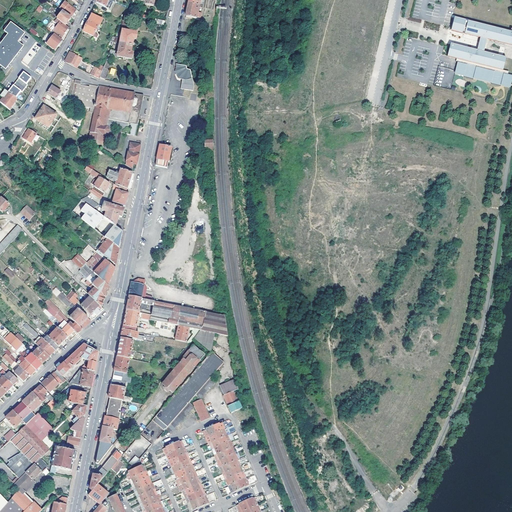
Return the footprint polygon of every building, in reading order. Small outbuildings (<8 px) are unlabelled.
[(199,6),(188,4),(186,11),(185,16),(196,18),(199,6)] [(76,11),(68,5),(63,11),(72,18),(72,17),(71,17),(74,13),(76,11)] [(52,7),(49,12),(48,13),(54,17),(56,14),(55,13),(57,11),(52,7)] [(131,13),(126,11),(124,16),(122,20),(122,21),(127,23),(129,18),(131,13)] [(68,29),(65,26),(68,22),(71,19),(62,12),(57,20),(54,23),(56,25),(51,30),(61,38),(65,34),(64,33),(68,29)] [(88,22),(83,31),(93,36),(98,25),(99,26),(102,21),(91,15),(88,22)] [(468,21),(465,34),(473,36),(480,38),(484,38),(487,39),(511,45),(511,31),(511,33),(468,21)] [(21,28),(19,26),(17,28),(10,23),(4,31),(8,35),(0,45),(0,65),(3,68),(7,68),(11,63),(15,63),(19,57),(18,54),(22,49),(22,46),(18,43),(25,34),(19,30),(21,28)] [(122,30),(120,43),(132,46),(133,38),(136,39),(137,33),(122,30)] [(62,41),(54,35),(46,44),(54,50),(58,46),(62,41)] [(484,38),(480,38),(479,44),(477,51),(480,52),(484,53),(485,46),(487,39),(484,38)] [(42,47),(36,42),(21,61),(27,66),(42,47)] [(118,52),(111,50),(110,51),(109,55),(131,60),(133,54),(130,53),(132,46),(120,43),(118,52)] [(477,51),(451,44),(448,56),(457,58),(456,61),(458,62),(455,72),(464,74),(464,77),(473,79),(474,76),(492,81),(491,83),(501,86),(502,83),(510,86),(511,79),(511,75),(508,74),(508,72),(502,70),(505,58),(484,53),(480,52),(477,51)] [(67,58),(65,62),(77,68),(82,59),(70,53),(67,58)] [(186,67),(176,65),(175,73),(176,74),(178,78),(185,82),(192,80),(191,71),(188,70),(186,67)] [(100,77),(102,72),(94,67),(90,75),(98,79),(100,77)] [(31,78),(24,72),(19,78),(21,80),(15,86),(14,85),(9,91),(16,98),(21,91),(22,92),(28,85),(27,84),(31,78)] [(71,101),(80,103),(79,106),(95,109),(96,107),(100,87),(82,83),(82,82),(75,80),(71,101)] [(52,87),(47,94),(62,104),(66,98),(62,98),(58,96),(60,92),(52,87)] [(144,96),(100,87),(96,107),(123,112),(122,118),(139,121),(144,96)] [(0,96),(3,99),(4,100),(9,93),(5,90),(0,96)] [(3,99),(0,102),(9,110),(17,99),(9,93),(4,100),(3,99)] [(57,116),(44,107),(35,119),(49,128),(57,116)] [(95,109),(89,141),(92,143),(101,150),(104,136),(108,134),(109,130),(107,126),(106,126),(108,119),(138,125),(139,121),(122,118),(123,112),(96,107),(95,109)] [(36,135),(28,130),(23,139),(31,143),(36,135)] [(132,164),(136,165),(138,154),(139,153),(140,146),(130,144),(126,166),(131,170),(132,164)] [(168,162),(171,149),(161,146),(159,146),(158,153),(157,160),(168,162)] [(167,169),(168,162),(157,160),(156,163),(156,164),(155,166),(167,169)] [(91,161),(89,164),(107,176),(109,173),(91,161)] [(89,164),(87,167),(105,179),(107,176),(89,164)] [(105,179),(87,167),(85,170),(90,174),(89,175),(93,178),(95,177),(99,179),(97,182),(94,180),(92,184),(94,186),(93,187),(104,194),(110,185),(105,181),(106,180),(105,179)] [(116,183),(115,186),(119,189),(126,193),(130,181),(132,174),(127,172),(120,170),(119,174),(117,174),(116,175),(110,172),(108,179),(116,183)] [(115,186),(114,185),(112,189),(116,191),(112,203),(125,207),(127,200),(129,195),(118,191),(119,189),(115,186)] [(88,191),(100,200),(103,196),(91,188),(88,191)] [(87,197),(82,201),(87,205),(93,209),(99,206),(87,197)] [(9,206),(0,198),(0,211),(2,213),(9,206)] [(122,209),(107,205),(104,204),(102,208),(101,208),(101,210),(101,211),(106,213),(104,218),(114,226),(116,227),(118,217),(121,218),(124,210),(122,209)] [(85,215),(82,219),(94,230),(104,218),(93,209),(87,205),(81,211),(85,215)] [(35,215),(26,206),(20,212),(30,221),(35,215)] [(36,232),(43,225),(38,220),(31,227),(36,232)] [(0,254),(11,243),(23,231),(17,226),(0,244),(0,254)] [(116,227),(114,226),(105,238),(107,240),(107,239),(119,249),(121,240),(121,238),(122,232),(116,227)] [(107,239),(107,240),(105,242),(98,251),(115,266),(117,255),(119,249),(107,239)] [(114,269),(90,247),(88,250),(93,256),(94,256),(97,260),(98,259),(100,261),(103,263),(97,270),(96,271),(93,268),(91,271),(107,286),(113,272),(114,269)] [(84,262),(77,255),(76,256),(72,261),(81,270),(86,265),(84,262)] [(220,280),(206,278),(208,258),(192,256),(191,260),(187,260),(186,269),(177,268),(175,281),(219,286),(220,280)] [(87,260),(84,262),(86,265),(88,267),(89,266),(91,266),(92,265),(95,262),(92,259),(91,259),(90,258),(88,260),(87,260)] [(88,267),(86,265),(81,270),(79,272),(83,277),(85,279),(86,280),(105,298),(108,291),(109,288),(107,286),(91,271),(88,267)] [(7,268),(4,271),(11,278),(15,274),(7,268)] [(145,281),(138,279),(132,283),(131,288),(129,297),(151,301),(152,297),(145,295),(147,286),(144,285),(145,281)] [(102,304),(105,298),(86,280),(84,282),(86,284),(93,290),(90,293),(88,295),(90,297),(101,308),(102,305),(102,304)] [(66,298),(59,291),(54,295),(67,307),(72,303),(66,298)] [(72,292),(66,298),(72,303),(74,306),(78,302),(75,299),(77,297),(72,292)] [(101,308),(90,297),(81,307),(93,320),(96,317),(103,310),(101,308)] [(155,302),(153,302),(151,301),(129,297),(128,302),(127,307),(126,310),(138,313),(139,310),(140,303),(154,306),(155,302)] [(61,313),(46,299),(43,301),(48,307),(58,316),(61,313)] [(224,316),(213,314),(155,302),(154,306),(152,316),(151,320),(152,321),(160,323),(173,325),(178,326),(189,329),(200,331),(228,337),(224,316)] [(62,324),(57,329),(67,339),(70,336),(74,332),(68,325),(58,316),(48,307),(46,309),(62,324)] [(88,319),(75,307),(72,310),(74,313),(69,319),(75,324),(79,328),(81,331),(82,330),(86,326),(88,325),(85,322),(88,319)] [(54,322),(57,320),(45,309),(43,311),(54,322)] [(138,313),(126,310),(125,313),(123,326),(122,330),(135,333),(136,329),(138,315),(139,316),(139,318),(151,320),(152,316),(138,313)] [(74,332),(77,335),(79,333),(81,331),(79,328),(75,324),(73,326),(70,323),(68,325),(74,332)] [(173,325),(160,323),(159,325),(159,329),(171,332),(173,325)] [(38,335),(26,324),(23,327),(32,336),(35,339),(38,335)] [(175,341),(186,343),(189,329),(178,326),(175,341)] [(67,339),(57,329),(48,338),(58,348),(63,342),(67,339)] [(137,336),(138,333),(135,333),(122,330),(122,333),(121,337),(143,341),(144,337),(137,336)] [(14,338),(12,335),(8,340),(18,351),(22,347),(21,345),(21,344),(20,344),(14,338)] [(17,335),(14,338),(20,344),(23,341),(17,335)] [(56,350),(58,348),(48,338),(47,337),(45,340),(44,339),(43,340),(54,352),(56,350)] [(43,340),(42,339),(36,346),(39,349),(48,358),(49,358),(52,354),(54,352),(43,340)] [(134,342),(120,339),(118,348),(118,350),(117,357),(129,360),(132,344),(134,344),(134,342)] [(393,360),(381,355),(352,425),(368,432),(377,412),(397,421),(405,403),(427,412),(447,364),(400,344),(393,360)] [(204,355),(193,345),(182,359),(183,360),(162,384),(165,387),(164,389),(167,392),(169,390),(172,393),(204,355)] [(82,359),(87,362),(93,351),(84,346),(64,364),(56,371),(60,376),(62,377),(82,359)] [(39,349),(32,355),(42,365),(45,362),(48,358),(39,349)] [(32,355),(27,351),(21,357),(26,361),(36,371),(38,368),(42,365),(32,355)] [(80,370),(94,373),(95,367),(96,360),(98,353),(93,351),(87,362),(90,363),(88,369),(85,368),(85,367),(83,366),(80,370)] [(170,425),(172,422),(175,420),(177,417),(179,414),(181,412),(184,409),(186,407),(189,403),(194,397),(195,395),(197,393),(200,390),(202,388),(205,385),(207,382),(209,380),(211,377),(223,363),(211,352),(151,420),(164,431),(165,430),(167,428),(170,425)] [(14,363),(6,355),(3,358),(11,366),(14,363)] [(126,374),(129,360),(117,357),(116,362),(114,367),(113,372),(126,374)] [(26,361),(19,368),(20,368),(28,376),(29,376),(30,377),(33,374),(36,371),(26,361)] [(9,370),(1,363),(0,363),(0,364),(1,365),(0,365),(0,366),(7,373),(9,370)] [(28,376),(20,368),(15,373),(23,382),(26,379),(28,376)] [(94,373),(80,370),(70,383),(90,388),(92,382),(93,378),(94,373)] [(60,376),(56,371),(49,377),(41,385),(49,393),(52,390),(57,385),(54,381),(60,376)] [(126,374),(113,372),(112,379),(111,387),(109,392),(108,399),(111,399),(120,401),(122,401),(126,383),(128,384),(129,380),(126,379),(128,375),(126,374)] [(3,377),(0,379),(0,386),(6,393),(13,387),(18,381),(10,373),(4,378),(3,377)] [(224,396),(234,392),(238,390),(236,380),(220,387),(224,396)] [(47,392),(41,386),(37,389),(33,393),(42,403),(45,401),(46,402),(47,401),(46,400),(47,399),(43,396),(47,392)] [(84,400),(85,394),(77,393),(71,392),(70,395),(68,403),(79,405),(85,406),(86,400),(84,400)] [(241,409),(234,392),(224,396),(227,405),(231,414),(241,409)] [(22,403),(32,413),(42,403),(32,393),(27,398),(22,403)] [(189,403),(194,408),(195,407),(193,404),(201,401),(200,400),(195,395),(194,397),(189,403)] [(118,412),(120,401),(111,399),(108,410),(107,410),(105,417),(119,420),(120,413),(118,412)] [(52,400),(46,405),(50,409),(56,404),(52,400)] [(201,401),(193,404),(195,407),(201,422),(209,418),(201,401)] [(32,413),(22,403),(17,407),(13,411),(22,421),(26,425),(35,416),(32,413)] [(86,411),(87,406),(85,406),(79,405),(71,412),(76,418),(72,422),(73,423),(71,425),(73,428),(85,416),(86,411)] [(15,428),(22,421),(13,411),(5,418),(15,428)] [(54,430),(38,413),(35,416),(26,425),(25,425),(14,436),(9,441),(20,452),(34,466),(41,459),(44,456),(47,453),(50,451),(49,451),(41,442),(47,436),(54,430)] [(73,428),(70,430),(72,432),(74,432),(81,433),(82,427),(85,416),(73,428)] [(105,417),(104,416),(103,421),(103,423),(102,427),(113,429),(113,430),(116,430),(119,420),(105,417)] [(223,430),(220,424),(212,428),(203,432),(206,438),(208,444),(211,450),(214,456),(219,468),(222,474),(225,480),(228,486),(231,494),(248,486),(245,478),(242,472),(232,448),(223,430)] [(113,429),(102,427),(100,436),(95,464),(98,464),(112,446),(110,444),(113,430),(113,429)] [(5,445),(9,441),(14,436),(10,431),(0,441),(5,445)] [(67,444),(78,447),(79,443),(80,439),(73,438),(69,437),(67,444)] [(183,448),(180,442),(171,446),(174,452),(181,449),(182,448),(183,448)] [(174,452),(171,446),(163,449),(166,456),(168,454),(169,455),(174,452)] [(51,467),(48,466),(47,470),(49,473),(55,474),(56,470),(58,470),(58,468),(71,471),(73,461),(75,452),(55,448),(51,467)] [(186,454),(183,448),(182,448),(181,449),(174,452),(177,458),(182,456),(186,454)] [(118,460),(122,455),(116,451),(96,475),(92,475),(91,479),(90,485),(88,496),(97,485),(111,468),(118,460)] [(12,482),(9,484),(14,489),(15,488),(14,486),(34,466),(20,452),(18,455),(17,454),(10,459),(11,461),(8,464),(5,466),(14,475),(15,474),(17,477),(12,482)] [(177,458),(174,452),(169,455),(168,454),(166,456),(169,461),(170,461),(172,461),(177,458)] [(182,456),(177,458),(180,464),(186,461),(188,460),(186,454),(182,456)] [(135,455),(129,463),(133,466),(139,458),(135,455)] [(180,464),(177,458),(172,461),(170,461),(169,461),(169,462),(171,468),(174,467),(180,464)] [(41,459),(34,466),(14,486),(15,488),(18,491),(22,495),(20,497),(24,501),(23,503),(32,511),(40,511),(41,511),(25,495),(25,493),(22,490),(33,480),(40,472),(41,473),(45,469),(47,470),(48,466),(41,459)] [(123,464),(118,460),(111,468),(115,472),(123,464)] [(191,466),(188,460),(186,461),(180,464),(182,470),(191,466)] [(182,470),(180,464),(174,467),(171,468),(174,473),(176,472),(177,473),(182,470)] [(135,470),(129,472),(126,475),(129,480),(132,486),(137,498),(139,504),(143,511),(163,511),(162,508),(160,502),(157,496),(154,490),(151,484),(149,479),(149,478),(146,472),(143,466),(141,467),(135,470)] [(191,466),(182,470),(185,476),(192,473),(194,472),(191,466)] [(185,476),(182,470),(177,473),(176,472),(174,473),(174,474),(177,479),(179,478),(180,479),(185,476)] [(196,478),(194,472),(192,473),(185,476),(188,482),(194,479),(196,478)] [(339,473),(332,476),(341,499),(348,497),(339,473)] [(188,482),(185,476),(180,479),(179,478),(177,479),(177,480),(179,485),(182,484),(183,485),(188,482)] [(194,479),(188,482),(191,488),(197,485),(199,484),(197,478),(196,478),(194,479)] [(36,483),(33,480),(22,490),(25,493),(36,483)] [(191,488),(188,482),(183,485),(182,484),(179,485),(180,486),(182,491),(184,490),(185,491),(191,488)] [(202,490),(200,484),(199,484),(197,485),(191,488),(193,494),(200,491),(202,490)] [(103,491),(97,485),(88,496),(98,504),(99,506),(106,498),(111,492),(106,487),(103,491)] [(193,494),(191,488),(185,491),(184,490),(182,491),(182,492),(185,497),(187,496),(188,497),(193,494)] [(124,511),(115,494),(113,490),(111,492),(106,498),(113,511),(124,511)] [(200,491),(193,494),(196,500),(203,497),(203,496),(204,495),(202,490),(200,491)] [(20,497),(17,493),(12,498),(24,511),(32,511),(23,503),(24,501),(20,497)] [(0,511),(6,504),(8,502),(0,494),(0,511)] [(196,500),(193,494),(188,497),(187,496),(185,497),(185,498),(187,503),(190,502),(190,503),(196,500)] [(208,504),(205,496),(204,495),(203,496),(203,497),(196,500),(199,508),(208,504)] [(64,511),(67,499),(62,498),(54,504),(52,511),(64,511)] [(107,501),(106,498),(99,506),(93,511),(103,511),(107,508),(106,506),(108,504),(107,502),(107,501)] [(245,502),(248,509),(254,506),(255,506),(257,505),(254,498),(245,502)] [(199,508),(196,500),(190,503),(190,502),(187,503),(188,504),(191,511),(199,508)] [(242,511),(248,509),(245,502),(239,505),(242,511)]
